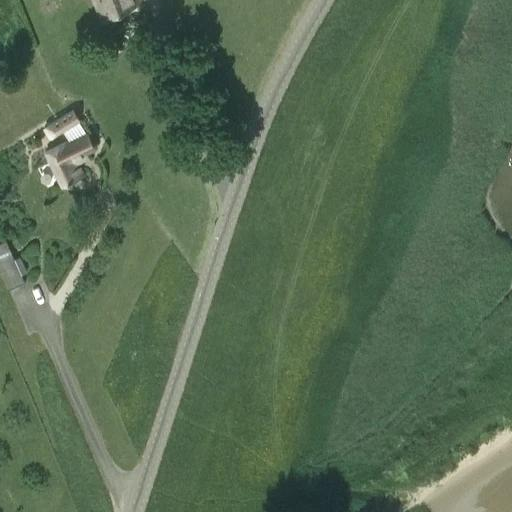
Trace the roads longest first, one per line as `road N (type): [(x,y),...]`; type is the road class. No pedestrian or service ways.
road 1 (tertiary): [(136,511),(238,188),(295,53),(328,0)]
road 2 (track): [(200,511),(311,176),(388,0)]
